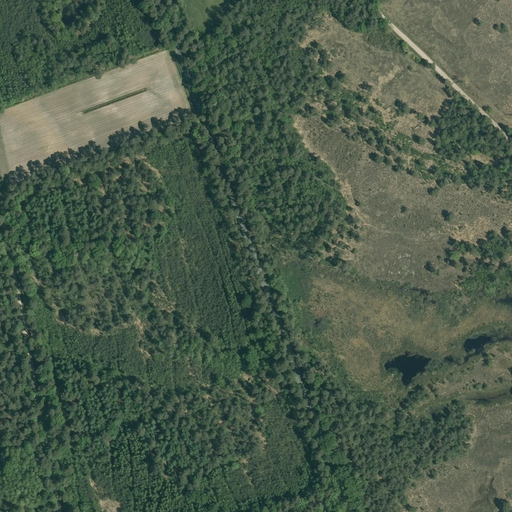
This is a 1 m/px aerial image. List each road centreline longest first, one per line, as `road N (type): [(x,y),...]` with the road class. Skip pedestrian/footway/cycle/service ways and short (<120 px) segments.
road 1 (tertiary): [(342,495),(158,0)]
road 2 (track): [(59,511),(0,203)]
road 3 (track): [(511,142),(362,0)]
